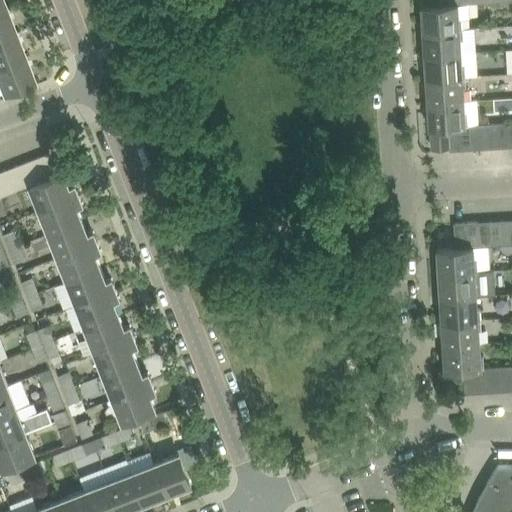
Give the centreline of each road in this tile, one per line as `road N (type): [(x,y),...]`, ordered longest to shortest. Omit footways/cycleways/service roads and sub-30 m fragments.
road 1 (tertiary): [(258,500),(104,93)]
road 2 (residential): [(417,437),(398,188)]
road 3 (residential): [(398,188),(389,0)]
road 4 (residential): [(258,500),(417,437)]
